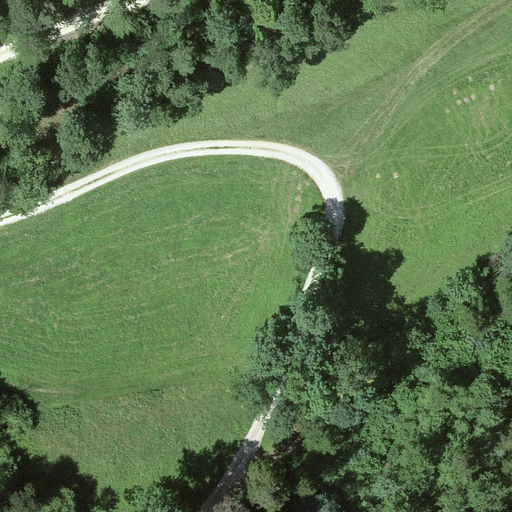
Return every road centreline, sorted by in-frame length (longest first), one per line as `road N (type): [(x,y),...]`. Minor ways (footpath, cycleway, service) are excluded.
road 1 (track): [(222,511),(267,424),(277,371),(335,210),(330,178),(309,159),(192,148),(0,216)]
road 2 (track): [(330,178),(406,82),(511,3)]
road 3 (track): [(146,0),(0,55)]
